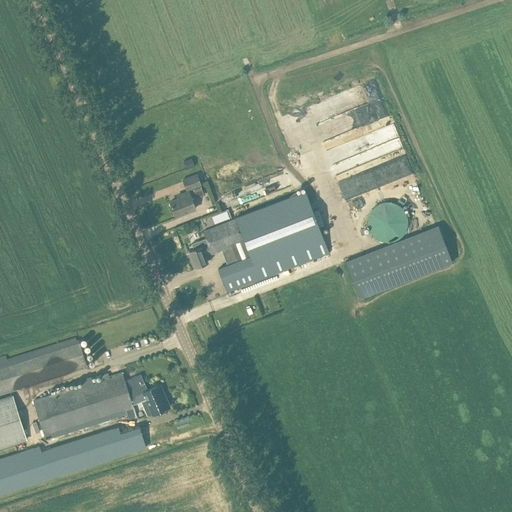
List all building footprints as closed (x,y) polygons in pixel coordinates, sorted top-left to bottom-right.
[(346,111),(352,129),(389,116),(383,98),(346,111)] [(192,158),(183,161),(186,169),(194,166),(192,158)] [(285,172),(216,193),(220,208),(234,203),(235,207),(264,198),(265,203),(279,199),(277,192),(290,188),(285,172)] [(201,184),(197,173),(183,179),(187,189),(201,184)] [(195,208),(189,191),(182,194),(183,197),(170,202),(175,216),(195,208)] [(330,252),(306,191),(235,218),(236,219),(203,231),(206,238),(191,244),(193,249),(189,251),(195,267),(208,262),(206,256),(217,252),(216,249),(230,244),(237,262),(218,269),(227,291),(330,252)] [(367,220),(367,221),(367,223),(367,225),(368,227),(368,228),(369,230),(370,231),(371,233),(372,234),(373,236),(374,237),(376,238),(377,239),(379,240),(380,240),(382,241),(384,241),(385,241),(387,242),(389,241),(391,241),(392,241),(394,240),(396,240),(397,239),(399,238),(400,237),(402,236),(403,234),(404,233),(405,231),(406,230),(406,228),(407,227),(407,225),(407,223),(407,221),(407,220),(407,218),(407,216),(406,214),(406,213),(405,211),(404,210),(403,208),(402,207),(400,206),(399,205),(397,204),(396,203),(394,202),(392,202),(391,201),(389,201),(387,201),(385,201),(384,201),(382,202),(380,202),(379,203),(377,204),(376,205),(374,206),(373,207),(372,208),(371,210),(370,211),(369,213),(368,214),(368,216),(367,218),(367,220)] [(227,211),(213,216),(216,224),(230,219),(227,211)] [(344,262),(358,298),(451,261),(437,226),(344,262)] [(5,356),(0,357),(0,393),(16,389),(87,366),(77,339),(76,340),(75,337),(6,359),(5,356)] [(102,379),(33,401),(41,423),(46,439),(125,414),(124,411),(126,410),(133,408),(132,404),(125,380),(122,372),(110,376),(102,379)] [(140,374),(125,380),(132,404),(146,398),(153,414),(160,411),(169,407),(166,398),(163,399),(157,385),(147,390),(140,374)] [(0,448),(25,440),(11,396),(0,398),(0,448)] [(133,408),(126,410),(127,414),(128,418),(137,416),(134,408),(133,408)] [(0,493),(146,447),(139,426),(120,432),(118,427),(41,452),(39,446),(0,458),(0,493)]
